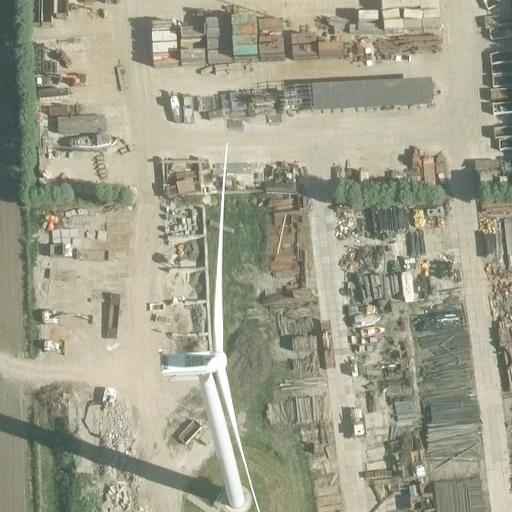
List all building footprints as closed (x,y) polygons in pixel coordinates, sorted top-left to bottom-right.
[(376,47),(375,13),(350,14),(351,36),(327,36),(327,56),(350,55),(350,48),(376,47)] [(259,25),(260,68),(291,67),(290,24),(259,25)] [(435,111),(434,84),(316,88),(317,115),(435,111)] [(507,434),(511,432),(511,399),(501,401),(507,434)] [(230,500),(229,504),(230,507),(233,510),(237,511),(241,510),(244,507),(244,503),(243,499),(240,496),(236,496),(233,497),(230,500)]
